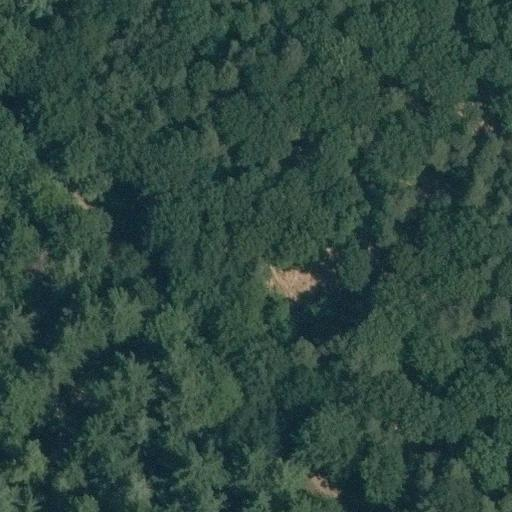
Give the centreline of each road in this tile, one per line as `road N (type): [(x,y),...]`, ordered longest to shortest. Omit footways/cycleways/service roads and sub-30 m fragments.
road 1 (track): [(0,113),(340,511)]
road 2 (track): [(93,0),(31,91),(15,131)]
